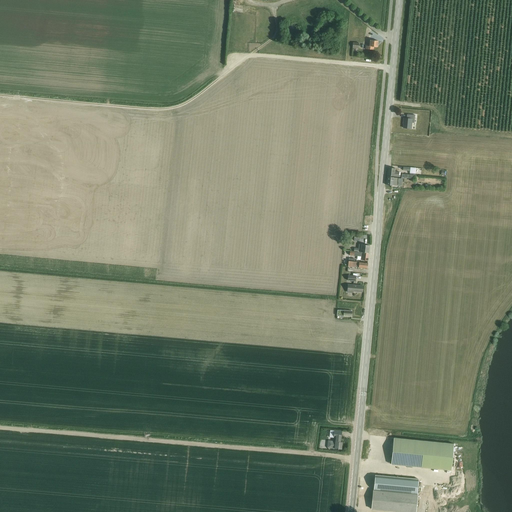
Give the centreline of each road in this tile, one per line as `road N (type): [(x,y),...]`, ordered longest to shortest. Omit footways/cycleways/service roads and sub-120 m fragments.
road 1 (tertiary): [(351,511),(398,0)]
road 2 (track): [(356,458),(0,428)]
road 3 (track): [(0,95),(176,107),(275,36),(272,4)]
